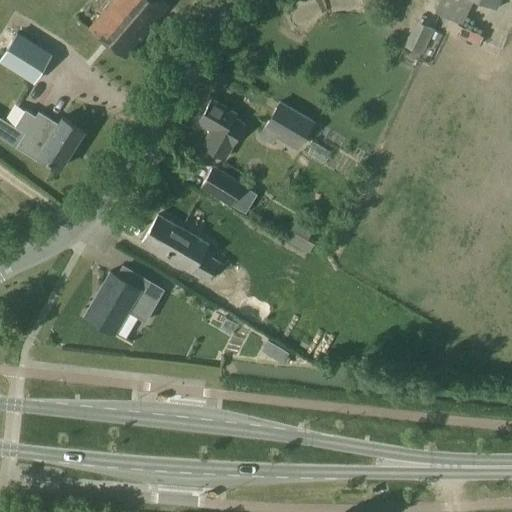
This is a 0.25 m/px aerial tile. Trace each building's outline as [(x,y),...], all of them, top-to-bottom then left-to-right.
[(164,0),(112,0),(89,28),(125,59),(171,5),(164,0)] [(440,0),(435,12),(447,17),(461,23),(463,24),(474,0),(476,0),(497,9),(500,0),(440,0)] [(483,43),(486,35),(466,27),(463,35),(483,43)] [(17,33),(0,59),(0,60),(34,81),(51,54),(17,33)] [(410,33),(404,46),(420,53),(422,54),(428,41),(410,33)] [(199,122),(211,129),(202,144),(225,158),(234,143),(237,143),(241,136),(239,133),(245,124),(234,118),(237,114),(212,99),(199,122)] [(313,119),(280,101),(261,134),(263,135),(269,123),(280,130),(278,134),(299,145),(313,119)] [(59,168),(75,142),(83,130),(63,117),(59,123),(39,110),(36,115),(26,109),(15,126),(25,132),(16,146),(37,159),(39,156),(59,168)] [(213,165),(200,186),(232,207),(245,184),(213,165)] [(158,215),(142,242),(207,280),(218,262),(214,259),(219,251),(158,215)] [(309,253),(317,239),(310,236),(316,226),(298,217),(286,239),(309,253)] [(86,314),(86,315),(114,332),(127,310),(145,321),(164,289),(145,278),(138,288),(112,272),(100,290),(103,292),(89,315),(86,314)] [(268,338),(262,348),(278,357),(283,348),(268,338)]
